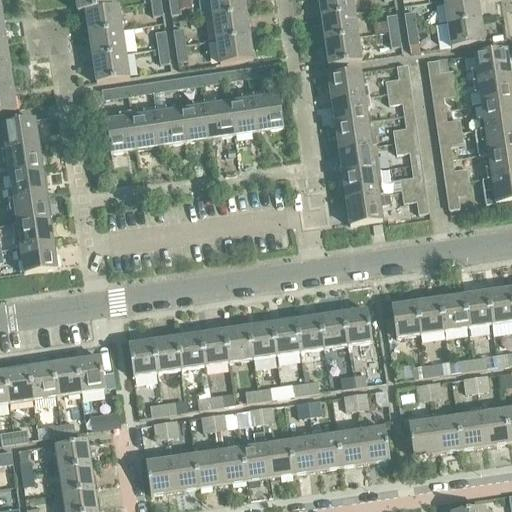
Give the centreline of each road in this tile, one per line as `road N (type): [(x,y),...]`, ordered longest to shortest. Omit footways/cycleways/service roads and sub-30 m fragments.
road 1 (residential): [(96,307),(317,274)]
road 2 (residential): [(317,274),(511,245)]
road 3 (residential): [(334,511),(511,485)]
